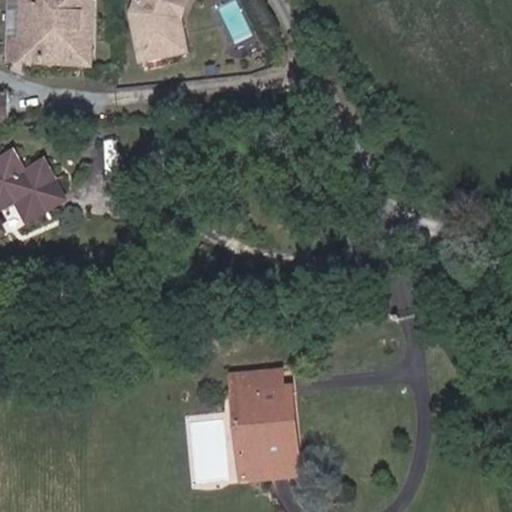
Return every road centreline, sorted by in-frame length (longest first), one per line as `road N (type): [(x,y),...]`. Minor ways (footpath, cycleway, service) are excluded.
road 1 (residential): [(279,0),(477,402),(505,511)]
road 2 (track): [(511,242),(392,228)]
